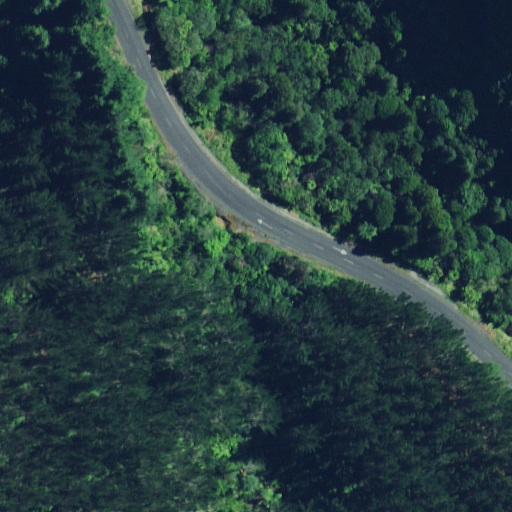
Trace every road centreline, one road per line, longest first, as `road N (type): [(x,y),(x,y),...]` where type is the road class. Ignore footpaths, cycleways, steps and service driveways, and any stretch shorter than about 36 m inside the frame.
road 1 (tertiary): [(120,0),(158,84),(200,145),(262,201),(404,262),(511,344)]
road 2 (track): [(0,183),(59,209),(59,268),(24,297),(0,299)]
